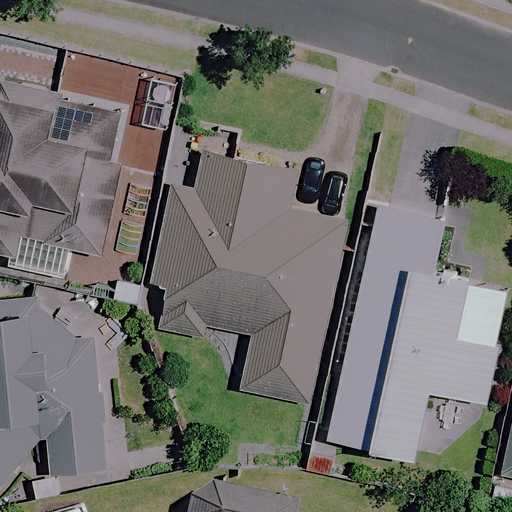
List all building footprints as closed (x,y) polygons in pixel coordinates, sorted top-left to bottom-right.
[(118,106),(0,85),(0,254),(15,257),(18,240),(102,254),(118,161),(109,160),(118,106)] [(295,170),(204,152),(196,191),(173,186),(153,284),(167,287),(159,328),(202,337),(205,326),(251,336),(240,389),(306,403),(344,222),(287,211),(295,170)] [(444,220),(378,205),(325,439),(414,459),(430,390),(485,403),(497,346),(454,336),(467,280),(432,272),(444,220)] [(0,313),(0,486),(19,467),(97,469),(99,331),(47,330),(47,315),(0,313)] [(511,410),(496,472),(511,475),(511,410)] [(283,511),(193,492),(188,511),(283,511)]
